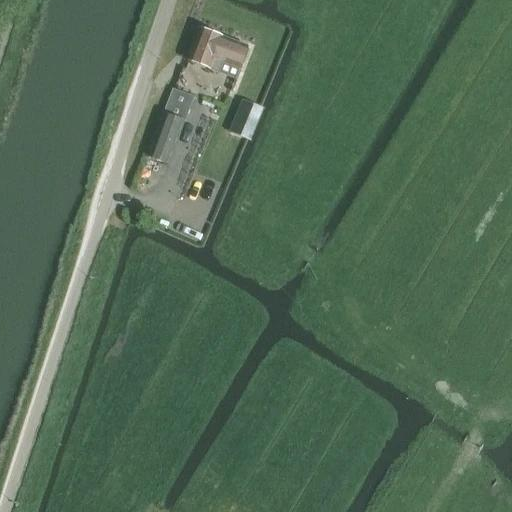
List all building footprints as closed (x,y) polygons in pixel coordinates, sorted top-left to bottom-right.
[(219,74),(226,57),(247,65),(253,51),(201,31),(189,63),(219,74)] [(184,123),(193,100),(173,92),(164,115),(184,123)] [(253,129),(261,108),(240,99),(231,120),(253,129)] [(148,157),(152,159),(168,166),(184,123),(164,115),(148,157)] [(203,225),(211,217),(194,201),(186,209),(203,225)]
